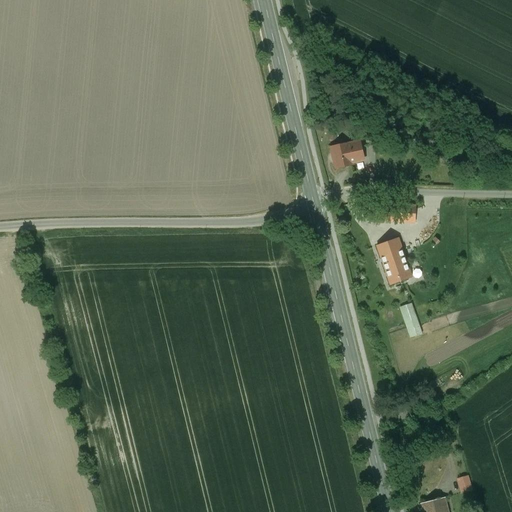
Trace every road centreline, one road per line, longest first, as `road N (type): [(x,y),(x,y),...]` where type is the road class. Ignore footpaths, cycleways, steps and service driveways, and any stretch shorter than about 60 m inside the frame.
road 1 (secondary): [(312,200),(388,511)]
road 2 (unclassified): [(0,229),(230,223),(276,218),(312,200)]
road 3 (secondary): [(264,0),(312,200)]
road 4 (unclassified): [(312,200),(359,192),(511,195)]
